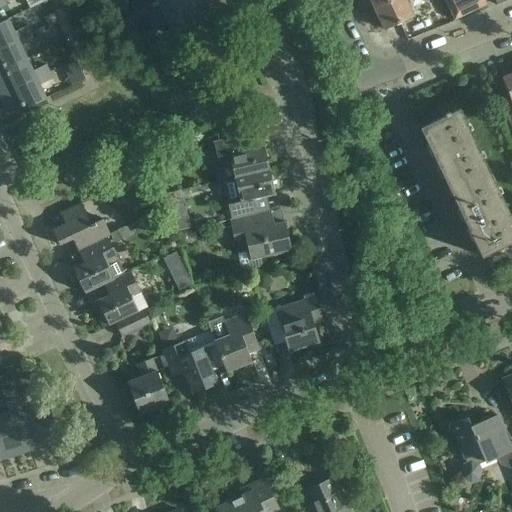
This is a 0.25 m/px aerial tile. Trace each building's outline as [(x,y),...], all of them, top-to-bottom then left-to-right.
[(122,0),(109,0),(114,11),(125,5),(122,0)] [(199,0),(156,0),(161,10),(148,16),(151,23),(199,0)] [(209,20),(199,0),(151,23),(154,29),(168,23),(175,36),(209,20)] [(413,16),(405,0),(390,0),(374,8),(384,30),(413,16)] [(485,0),(445,0),(456,21),(488,5),(485,0)] [(44,18),(46,24),(57,20),(54,14),(44,18)] [(0,47),(31,33),(27,26),(14,33),(8,19),(0,22),(0,47)] [(136,30),(126,35),(135,54),(146,50),(136,30)] [(0,47),(0,71),(27,59),(21,47),(34,40),(31,33),(0,47)] [(27,59),(0,71),(0,92),(1,95),(49,72),(46,65),(33,71),(27,59)] [(75,60),(66,64),(70,74),(80,70),(75,60)] [(1,95),(11,115),(45,98),(38,85),(52,78),(49,72),(1,95)] [(511,73),(502,78),(511,103),(511,73)] [(420,128),(451,192),(490,173),(460,109),(449,114),(448,112),(444,114),(445,116),(420,128)] [(234,179),(269,171),(264,145),(242,150),(239,136),(214,142),(220,168),(231,166),(234,179)] [(205,139),(197,143),(200,149),(206,150),(210,148),(205,139)] [(173,158),(159,166),(164,176),(178,168),(173,158)] [(223,181),(231,220),(257,214),(253,199),(275,194),(269,171),(234,179),(223,181)] [(451,192),(481,256),(511,241),(511,218),(490,173),(451,192)] [(78,250),(106,237),(110,235),(102,219),(91,224),(80,202),(60,212),(65,223),(52,229),(59,245),(72,239),(78,250)] [(261,267),(259,258),(272,255),(291,251),(285,222),(266,226),(264,213),(271,212),(271,211),(257,214),(231,220),(232,220),(230,221),(218,224),(219,229),(231,226),(234,242),(246,239),(248,251),(237,254),(241,271),(261,267)] [(173,222),(176,231),(190,227),(188,218),(173,222)] [(115,242),(132,234),(128,226),(111,235),(115,242)] [(109,283),(114,280),(124,274),(106,237),(78,250),(71,254),(76,266),(73,267),(85,293),(103,284),(104,285),(109,283)] [(163,258),(171,273),(183,267),(176,252),(163,258)] [(114,280),(109,283),(113,292),(97,300),(92,303),(104,327),(109,325),(115,322),(138,312),(131,298),(140,294),(130,272),(114,280)] [(322,320),(315,297),(275,310),(289,351),(319,342),(309,312),(318,310),(321,321),(322,320)] [(156,305),(146,309),(151,319),(161,315),(156,305)] [(138,312),(115,322),(121,337),(150,323),(143,310),(138,312)] [(222,316),(207,322),(226,371),(251,361),(248,353),(259,349),(252,330),(245,313),(224,322),(222,316)] [(189,352),(184,341),(161,350),(171,376),(183,372),(191,394),(217,384),(203,347),(189,352)] [(169,403),(152,359),(137,364),(142,377),(127,383),(139,414),(169,403)] [(14,366),(6,369),(7,374),(10,383),(18,380),(14,366)] [(0,415),(0,452),(1,456),(13,452),(14,456),(31,450),(15,400),(10,383),(7,374),(0,376),(0,388),(4,403),(6,402),(9,412),(0,415)] [(25,397),(15,400),(31,450),(47,445),(46,442),(58,439),(59,442),(60,441),(47,400),(28,406),(25,397)] [(511,450),(497,415),(471,426),(467,417),(450,424),(466,462),(463,464),(460,471),(463,479),(471,482),(479,479),(482,471),(479,464),(511,450)] [(348,511),(333,478),(305,491),(314,511),(348,511)] [(279,511),(264,479),(249,486),(252,491),(216,509),(217,511),(279,511)]
